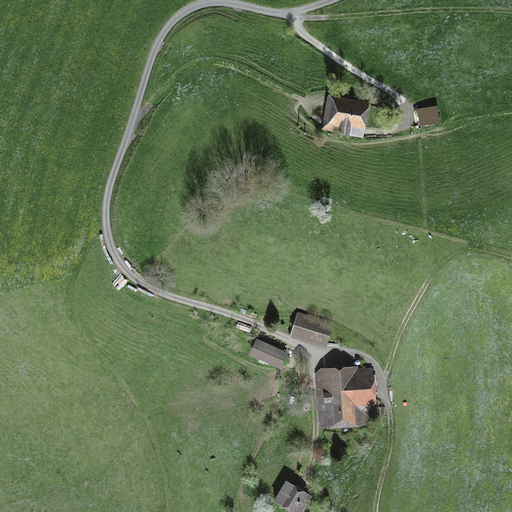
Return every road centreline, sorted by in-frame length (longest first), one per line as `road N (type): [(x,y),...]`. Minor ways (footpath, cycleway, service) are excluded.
road 1 (residential): [(333,0),(288,12),(202,2),(177,15),(147,68),(104,222),(112,252),(136,280),(296,343),(362,356),(377,371),(386,404)]
road 2 (track): [(379,378),(407,315),(448,259),(476,250),(511,260)]
road 3 (track): [(288,12),(301,34),(409,106),(410,120)]
